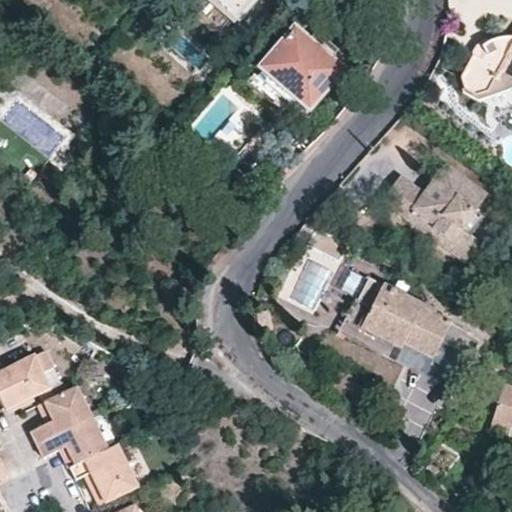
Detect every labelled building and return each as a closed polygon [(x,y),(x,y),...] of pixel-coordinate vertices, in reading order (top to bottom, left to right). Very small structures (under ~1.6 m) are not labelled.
[(289,28),(255,71),(306,113),(324,91),(341,71),(289,28)] [(511,35),(511,36),(497,37),(486,41),(482,44),(489,52),(487,56),(485,60),(474,54),(461,76),(464,88),(473,94),(475,95),(488,92),(500,71),(511,78),(511,35)] [(475,95),(473,94),(471,97),(477,100),(482,101),(489,101),(501,94),(509,93),(511,93),(511,78),(500,71),(488,92),(475,95)] [(48,160),(0,123),(0,163),(27,184),(48,160)] [(382,204),(399,216),(407,224),(414,216),(450,248),(462,235),(469,241),(485,223),(477,215),(486,204),(447,171),(437,183),(439,194),(431,203),(424,197),(418,193),(400,179),(391,191),(382,204)] [(439,194),(437,183),(424,197),(431,203),(439,194)] [(492,230),(485,223),(469,241),(458,255),(450,248),(414,216),(407,224),(462,269),(492,230)] [(356,325),(394,350),(397,345),(425,362),(429,356),(439,362),(458,373),(474,345),(430,318),(432,315),(382,284),(367,275),(348,306),(362,315),(356,325)] [(389,360),(394,350),(356,325),(350,336),(389,360)] [(0,366),(0,398),(6,411),(18,405),(62,383),(46,352),(3,373),(0,366)] [(90,419),(75,387),(46,402),(54,421),(47,425),(31,432),(37,445),(90,419)] [(511,391),(499,387),(488,422),(510,429),(511,430),(511,391)] [(54,421),(46,402),(38,406),(44,417),(47,425),(54,421)] [(105,449),(90,419),(37,445),(43,457),(61,450),(66,447),(74,464),(105,449)] [(510,429),(488,422),(485,432),(506,439),(510,429)] [(135,488),(115,445),(105,449),(74,464),(69,467),(76,481),(84,477),(90,474),(104,503),(135,488)] [(65,458),(69,467),(74,464),(66,447),(61,450),(65,458)] [(90,474),(84,477),(92,494),(98,506),(104,503),(90,474)] [(8,511),(2,500),(0,500),(0,511),(8,511)]
